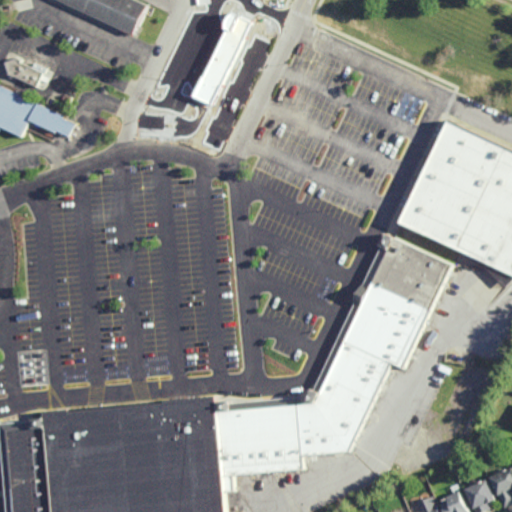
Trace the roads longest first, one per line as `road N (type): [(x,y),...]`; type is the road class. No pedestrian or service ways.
road 1 (residential): [(0,294),(0,227),(39,185),(138,150),(223,170)]
road 2 (residential): [(223,170),(287,28)]
